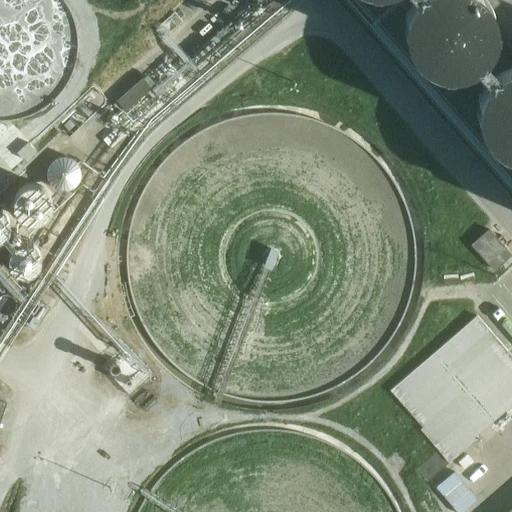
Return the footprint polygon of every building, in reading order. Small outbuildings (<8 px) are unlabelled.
[(511,64),(494,46),(495,44),(497,36),(498,28),(497,20),(495,13),(492,5),(488,0),(407,0),(416,10),(415,13),(413,20),(412,28),(413,35),(415,43),(418,50),(422,56),(428,61),(434,66),(441,69),(448,71),(456,72),(464,71),(468,70),(488,94),(486,98),(484,105),(484,113),(484,120),(486,128),(489,135),(494,141),(499,146),(505,150),(511,153),(511,64)] [(349,6),(341,14),(369,43),(378,35),(349,6)] [(77,149),(85,156),(98,139),(90,133),(77,149)] [(59,231),(76,231),(77,202),(60,201),(59,231)] [(494,270),(511,255),(489,230),(472,245),(494,270)] [(0,242),(0,271),(13,286),(27,273),(0,242)] [(511,281),(494,300),(511,318),(511,281)] [(390,391),(454,459),(511,405),(511,351),(475,312),(390,391)] [(459,511),(477,494),(452,467),(434,484),(459,511)]
